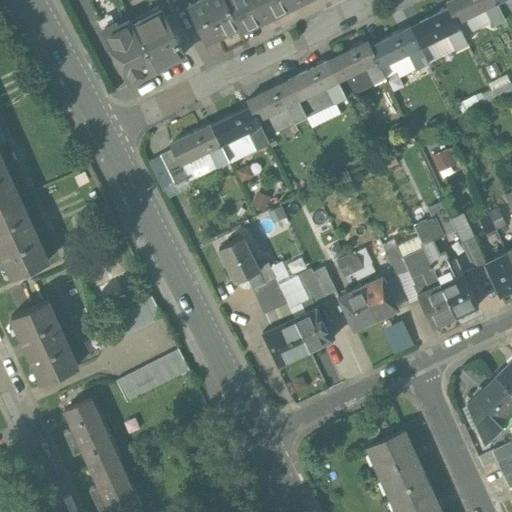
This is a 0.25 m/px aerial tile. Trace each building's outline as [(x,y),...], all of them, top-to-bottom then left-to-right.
[(200,0),(187,7),(205,44),(238,27),(225,0),(200,0)] [(225,0),(238,27),(241,32),(291,7),(292,8),(288,0),(225,0)] [(494,0),(452,0),(446,3),(449,9),(449,8),(456,23),(457,22),(485,8),(494,25),(505,19),(497,2),(496,3),(494,0)] [(449,9),(410,28),(419,47),(419,46),(448,32),(456,50),(468,44),(457,22),(456,23),(449,8),(449,9)] [(133,24),(132,24),(156,69),(184,54),(161,10),(133,24)] [(131,19),(116,27),(115,23),(102,30),(113,50),(112,51),(111,54),(115,61),(118,62),(119,62),(130,83),(156,69),(132,24),(133,24),(131,19)] [(370,47),(379,66),(380,66),(408,52),(417,69),(428,64),(419,46),(419,47),(410,28),(370,47)] [(368,42),(327,61),(337,81),(338,81),(366,67),(374,83),(385,78),(380,66),(379,66),(370,47),(368,42)] [(327,61),(287,81),(297,101),(298,100),(310,94),(318,111),(346,97),(338,81),(337,81),(327,61)] [(287,81),(247,101),(250,106),(257,120),(258,120),(286,106),(294,122),(306,117),(298,100),(297,101),(287,81)] [(310,94),(298,100),(306,117),(318,111),(310,94)] [(250,106),(210,126),(220,144),(248,130),(257,148),(269,142),(258,120),(257,120),(250,106)] [(210,126),(170,145),(179,164),(209,150),(217,167),(229,161),(220,144),(210,126)] [(451,147),(435,155),(446,176),(461,168),(451,147)] [(0,155),(0,203),(18,195),(0,155)] [(18,195),(0,203),(0,248),(12,276),(47,260),(18,195)] [(442,202),(427,209),(439,236),(454,229),(442,202)] [(497,209),(488,214),(495,229),(504,225),(497,209)] [(488,214),(478,218),(485,234),(495,229),(488,214)] [(424,224),(414,229),(420,243),(430,239),(431,238),(424,224)] [(242,237),(218,248),(235,282),(246,277),(252,288),(264,282),(242,237)] [(473,237),(460,243),(472,268),(483,263),(485,262),(473,237)] [(393,238),(380,244),(394,275),(406,270),(400,257),(401,257),(393,238)] [(461,273),(454,276),(443,252),(438,255),(430,239),(420,243),(422,247),(454,318),(477,307),(461,273)] [(454,318),(422,247),(401,257),(400,257),(406,270),(417,293),(416,293),(432,328),(454,318)] [(355,253),(346,257),(353,272),(362,268),(355,253)] [(485,262),(483,263),(499,296),(511,290),(511,266),(506,253),(485,262)] [(346,257),(336,261),(343,277),(353,272),(346,257)] [(335,291),(324,267),(312,272),(323,296),(335,291)] [(311,269),(297,275),(308,300),(311,299),(312,301),(323,296),(312,272),(311,269)] [(382,276),(359,287),(375,320),(397,310),(382,276)] [(264,282),(252,288),(257,299),(279,289),(274,278),(264,282)] [(359,287),(337,297),(352,331),(375,320),(359,287)] [(279,289),(257,299),(264,314),(286,304),(279,289)] [(151,294),(90,326),(100,347),(162,315),(151,294)] [(308,300),(300,304),(304,312),(293,318),(308,351),(330,341),(312,301),(311,299),(308,300)] [(47,300),(12,316),(42,381),(76,365),(47,300)] [(293,318),(261,332),(277,366),(308,351),(293,318)] [(176,344),(116,376),(128,400),(189,369),(176,344)] [(511,362),(497,378),(511,393),(511,362)] [(511,393),(497,378),(496,378),(474,399),(475,399),(468,407),(484,444),(502,426),(498,421),(511,407),(511,393)] [(91,398),(64,410),(72,428),(65,431),(75,453),(82,450),(89,466),(116,454),(91,398)] [(395,495),(425,481),(402,431),(372,445),(395,495)] [(511,442),(492,451),(497,462),(511,455),(511,442)] [(116,454),(89,466),(98,484),(89,488),(99,509),(107,505),(110,511),(141,511),(142,511),(116,454)] [(511,455),(497,462),(504,478),(511,474),(511,455)] [(402,511),(438,511),(425,481),(395,495),(402,511)]
